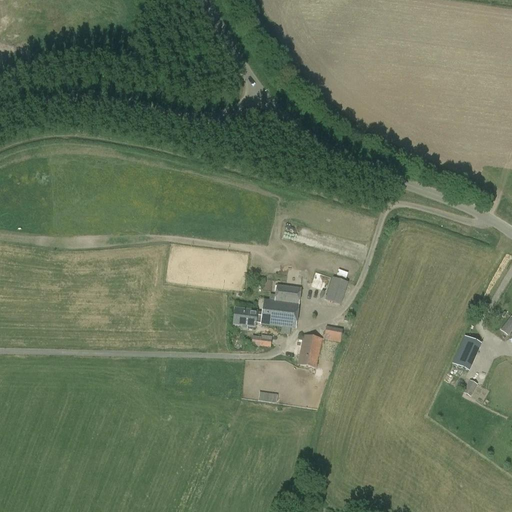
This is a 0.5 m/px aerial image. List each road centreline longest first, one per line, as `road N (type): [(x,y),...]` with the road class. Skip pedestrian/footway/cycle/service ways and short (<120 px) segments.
road 1 (tertiary): [(511,234),(476,210),(320,146),(257,89)]
road 2 (unclassified): [(0,109),(36,97),(102,94),(211,114),(257,89)]
